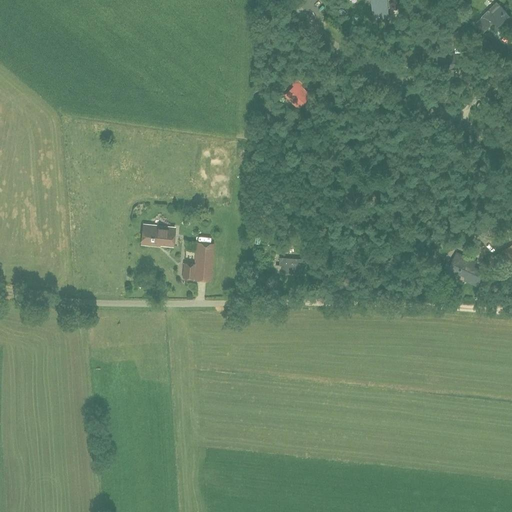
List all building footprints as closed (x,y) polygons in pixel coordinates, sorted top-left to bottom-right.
[(387,11),(386,0),(371,0),(372,13),(387,11)] [(497,2),(478,21),(474,25),(482,33),(486,29),(494,22),(500,28),(511,17),(497,2)] [(455,53),(439,56),(441,71),(457,69),(455,53)] [(303,101),(309,94),(297,83),(287,93),(295,100),(292,104),(298,110),(305,102),(303,101)] [(155,243),(173,245),(175,228),(143,225),(141,243),(155,245),(155,243)] [(195,264),(184,263),(182,277),(194,278),(194,279),(211,281),(214,244),(197,243),(195,264)] [(511,245),(501,251),(511,268),(511,267),(511,245)] [(285,266),(285,272),(302,273),(303,260),(309,260),(310,248),(304,248),(303,259),(283,258),(283,265),(285,266)] [(476,262),(466,257),(465,259),(455,254),(449,267),(458,272),(472,279),(475,272),(472,270),(476,262)]
